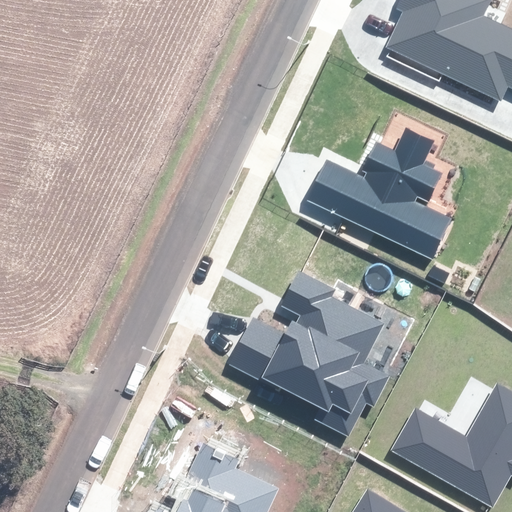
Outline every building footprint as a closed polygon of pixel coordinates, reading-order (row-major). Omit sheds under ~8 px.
[(387,47),(501,100),(507,86),(511,88),(511,28),(484,15),(490,0),(400,0),(396,8),(403,11),(387,47)] [(308,200),(433,258),(452,218),(415,201),(417,197),(429,202),(442,173),(424,165),(436,140),(405,125),(394,148),(375,140),(362,170),(367,172),(365,177),(327,160),(308,200)] [(310,416),(349,436),(366,402),(373,405),(388,377),(362,364),(384,323),(332,296),(336,288),(299,269),(280,307),(298,316),(295,321),(292,319),(284,332),(253,316),(228,364),(277,390),(280,385),(316,404),(310,416)] [(391,451),(493,508),(511,475),(511,390),(497,382),(467,436),(415,408),(391,451)] [(153,511),(266,511),(277,489),(235,469),(239,459),(203,442),(184,480),(188,482),(174,511),(169,511),(156,506),(153,511)] [(407,511),(368,488),(352,511),(407,511)]
